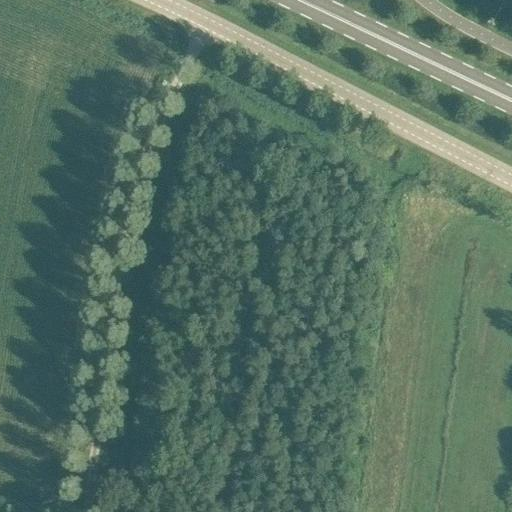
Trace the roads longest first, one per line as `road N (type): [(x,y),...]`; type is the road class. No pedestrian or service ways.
road 1 (track): [(200,23),(139,173),(84,511)]
road 2 (unclassified): [(511,184),(144,0)]
road 3 (secondary): [(511,100),(298,0)]
